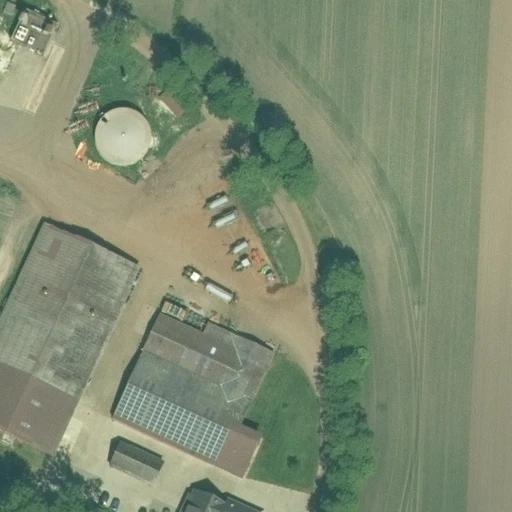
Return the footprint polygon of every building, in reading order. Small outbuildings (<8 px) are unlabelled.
[(50,58),(66,28),(36,12),(20,41),(50,58)] [(97,138),(131,173),(163,141),(128,106),(97,138)] [(141,267),(41,223),(0,313),(0,429),(56,455),(141,267)] [(107,420),(115,423),(280,496),(292,468),(228,440),(275,335),(239,319),(234,329),(161,297),(107,420)] [(114,445),(102,470),(145,491),(157,466),(114,445)]
